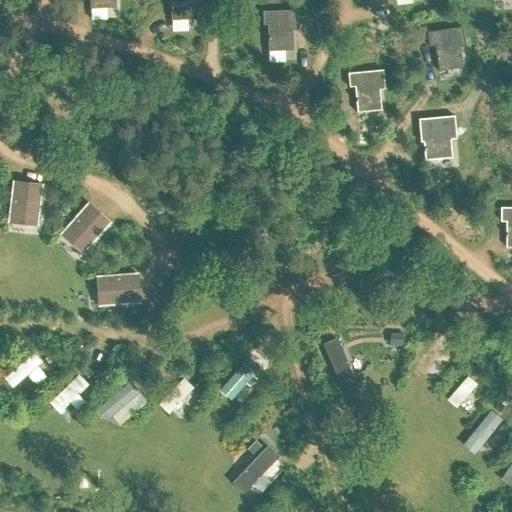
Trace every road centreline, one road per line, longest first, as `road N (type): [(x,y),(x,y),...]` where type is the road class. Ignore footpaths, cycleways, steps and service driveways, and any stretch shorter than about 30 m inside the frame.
road 1 (track): [(511,301),(367,176),(192,69),(77,34),(0,25)]
road 2 (track): [(511,301),(340,278),(279,292),(268,346),(330,511)]
road 3 (track): [(0,337),(193,335),(279,292)]
